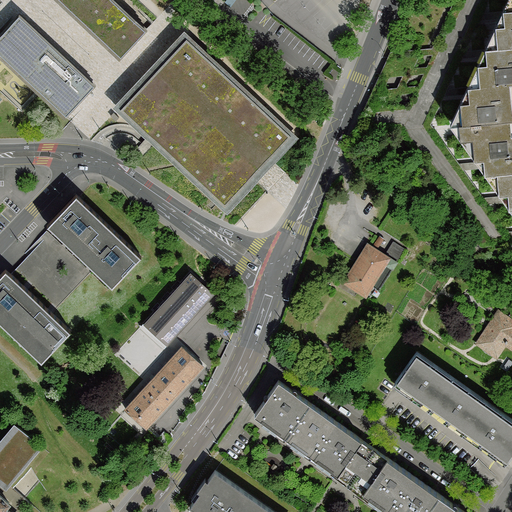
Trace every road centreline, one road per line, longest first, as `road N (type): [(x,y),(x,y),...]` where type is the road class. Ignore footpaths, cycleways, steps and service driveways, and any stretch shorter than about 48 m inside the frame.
road 1 (tertiary): [(280,270),(389,0)]
road 2 (residential): [(277,363),(497,511)]
road 3 (residential): [(280,270),(84,156)]
road 4 (tertiary): [(280,270),(242,366),(193,441)]
road 5 (residential): [(0,245),(84,156)]
